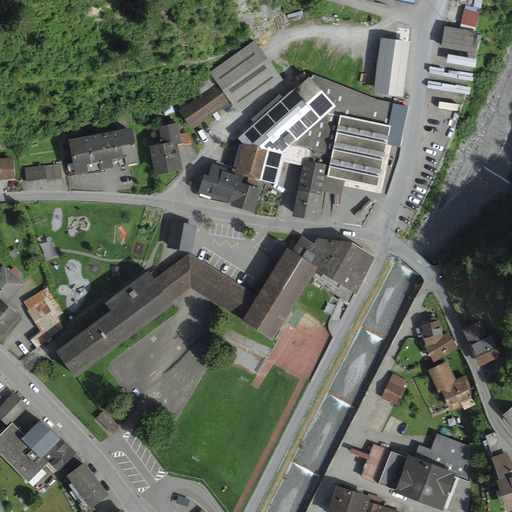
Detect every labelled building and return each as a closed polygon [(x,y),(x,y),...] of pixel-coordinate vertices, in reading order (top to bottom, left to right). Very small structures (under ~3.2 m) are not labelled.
[(479,32),(444,27),(441,49),(476,54),(479,32)] [(410,42),(380,39),(373,94),(403,98),(410,42)] [(200,95),(179,110),(192,129),(230,102),(238,113),(283,81),(255,41),(209,73),(211,76),(195,88),(200,95)] [(313,75),(311,80),(337,108),(329,115),(339,116),(327,178),(345,182),(344,187),(381,194),(392,145),(402,147),(405,131),(392,128),(395,104),(376,100),(313,75)] [(283,163),(286,153),(329,115),(337,108),(311,80),(309,77),(296,90),(295,88),(283,99),(280,94),(251,120),(254,125),(238,139),(242,144),(236,170),(235,174),(244,177),(278,185),(283,163)] [(441,96),(440,103),(459,105),(459,98),(441,96)] [(302,166),(292,218),(316,221),(322,193),(342,197),(344,187),(345,182),(327,178),(339,116),(329,115),(286,153),(283,163),(302,166)] [(162,145),(149,147),(155,176),(182,170),(178,147),(177,145),(183,144),(181,133),(178,123),(158,127),(162,145)] [(132,128),(68,141),(76,177),(140,164),(132,128)] [(188,133),(181,133),(183,144),(177,145),(178,147),(193,144),(188,133)] [(0,180),(16,180),(14,158),(0,158),(0,180)] [(208,175),(204,174),(198,193),(232,204),(231,206),(254,213),(261,190),(242,184),(244,177),(235,174),(236,170),(212,163),(208,175)] [(60,164),(25,168),(27,182),(62,178),(60,164)] [(196,225),(171,221),(167,249),(192,252),(196,225)] [(41,239),(47,254),(58,250),(52,235),(41,239)] [(111,312),(56,353),(75,379),(175,306),(173,303),(191,289),(273,342),(317,271),(356,295),(375,257),(353,244),(317,239),(315,244),(302,236),(292,252),(288,249),(258,296),(188,254),(155,279),(149,271),(105,304),(111,312)] [(4,265),(0,269),(0,300),(6,306),(26,284),(4,265)] [(48,287),(23,302),(41,332),(30,340),(37,348),(65,327),(58,317),(64,314),(48,287)] [(0,300),(0,339),(7,333),(9,335),(23,320),(6,306),(0,300)] [(440,321),(421,327),(426,345),(424,346),(434,363),(458,348),(449,332),(444,335),(440,321)] [(481,321),(462,330),(469,346),(489,337),(481,321)] [(489,337),(469,346),(479,367),(504,356),(494,335),(489,337)] [(447,362),(428,371),(439,394),(442,392),(451,411),(473,399),(470,393),(474,392),(466,375),(456,380),(447,362)] [(408,381),(393,374),(381,399),(398,406),(406,389),(404,388),(408,381)] [(14,393),(0,407),(0,419),(8,427),(12,423),(28,407),(14,393)] [(511,408),(502,416),(511,429),(511,408)] [(25,436),(12,423),(8,427),(0,435),(0,454),(29,483),(49,463),(59,472),(77,454),(61,438),(60,439),(41,421),(25,436)] [(408,457),(374,444),(361,477),(395,490),(394,493),(442,511),(443,511),(445,509),(452,511),(467,511),(470,482),(470,447),(437,434),(431,450),(419,446),(414,458),(408,456),(408,457)] [(499,480),(496,482),(506,511),(509,511),(511,511),(511,461),(506,453),(492,458),(499,480)] [(85,463),(66,477),(69,480),(67,481),(81,511),(92,511),(96,509),(95,508),(110,497),(85,463)] [(372,498),(336,486),(327,511),(367,511),(370,503),(372,498)] [(397,511),(370,503),(367,511),(397,511)]
